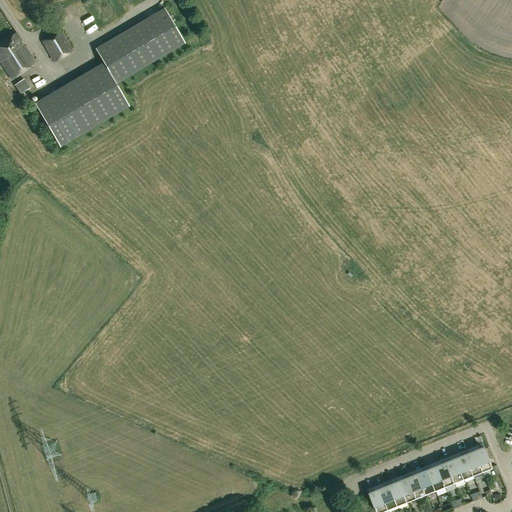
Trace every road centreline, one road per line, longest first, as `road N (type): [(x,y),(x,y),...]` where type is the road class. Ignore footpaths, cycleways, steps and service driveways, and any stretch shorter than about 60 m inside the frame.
road 1 (residential): [(506,470),(486,426),(360,476)]
road 2 (unknown): [(4,0),(54,68),(95,53)]
